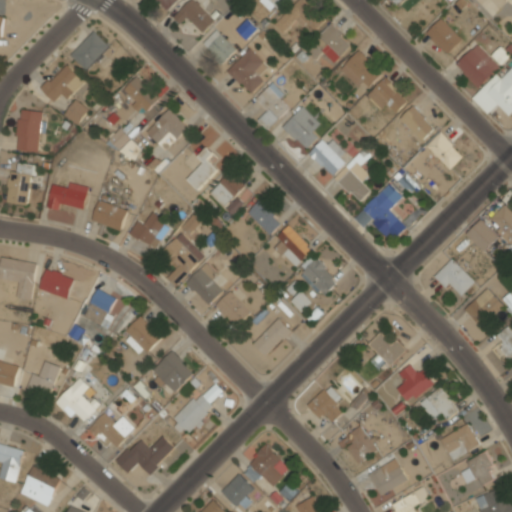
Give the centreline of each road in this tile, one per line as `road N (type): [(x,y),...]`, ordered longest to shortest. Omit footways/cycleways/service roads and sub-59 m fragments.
road 1 (residential): [(0,223),(73,237),(151,271),(265,407),(321,456),(359,511)]
road 2 (tertiary): [(99,0),(140,29),(388,270)]
road 3 (tertiary): [(155,511),(265,407),(388,270)]
road 4 (residential): [(361,0),(511,157)]
road 5 (residential): [(511,415),(492,380),(388,270)]
road 6 (residential): [(0,407),(32,418),(141,511)]
road 7 (tertiary): [(388,270),(511,144)]
road 8 (residential): [(0,102),(15,66),(86,0)]
